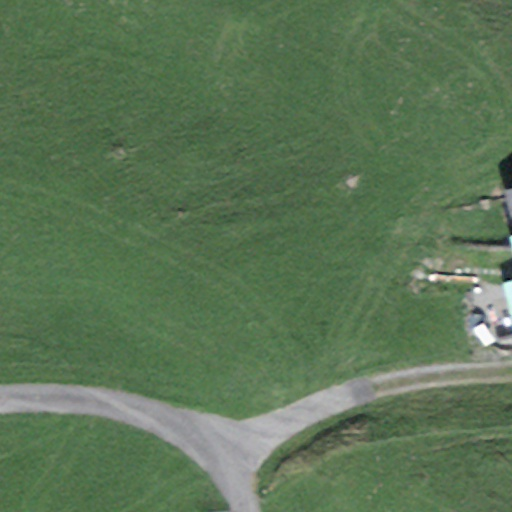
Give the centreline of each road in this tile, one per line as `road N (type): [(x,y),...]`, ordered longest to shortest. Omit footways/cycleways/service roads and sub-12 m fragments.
road 1 (track): [(511,372),(408,388),(223,468)]
road 2 (track): [(252,511),(217,458),(149,415),(0,406)]
